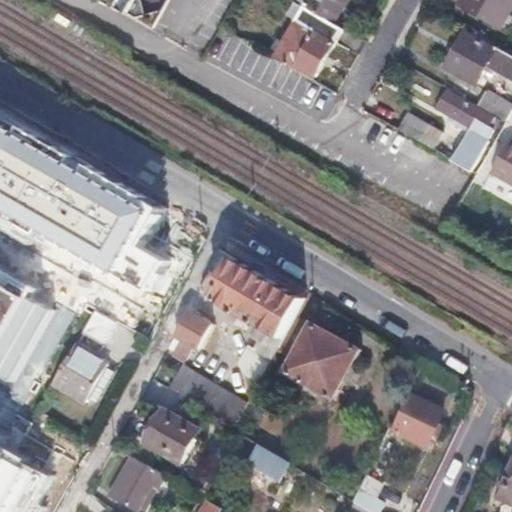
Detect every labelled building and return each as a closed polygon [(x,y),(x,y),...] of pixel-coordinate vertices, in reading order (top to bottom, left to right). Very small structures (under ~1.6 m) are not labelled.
[(104,0),(128,13),(135,0),(104,0)] [(296,0),(304,4),(341,25),(348,12),(342,9),(347,0),(296,0)] [(511,1),(511,0),(461,0),(461,1),(500,24),(511,1)] [(341,25),(304,4),(275,55),(276,56),(287,63),(296,68),(298,64),(317,75),(344,27),(341,25)] [(494,49),(464,32),(445,65),(476,83),(488,61),(511,74),(511,53),(496,45),(494,49)] [(436,107),(450,114),(465,123),(462,128),(467,130),(451,158),(458,162),(470,169),(492,128),(488,126),(494,115),(446,89),(436,107)] [(511,103),(489,90),(480,105),(505,119),(511,107),(511,103)] [(406,112),(397,127),(422,142),(432,147),(441,132),(406,112)] [(450,114),(447,119),(462,128),(465,123),(450,114)] [(452,172),(458,162),(422,142),(421,144),(376,118),(370,120),(354,147),(357,153),(396,174),(411,149),(452,172)] [(130,244),(148,212),(0,129),(0,511),(25,511),(47,474),(0,449),(0,382),(9,387),(54,308),(0,279),(0,225),(144,308),(166,263),(130,244)] [(511,131),(494,164),(511,174),(511,131)] [(134,244),(159,256),(181,210),(156,198),(134,244)] [(224,249),(202,289),(244,314),(240,320),(247,325),(251,319),(255,321),(251,328),(257,331),(261,325),(270,330),(259,352),(247,347),(237,364),(246,377),(259,385),(267,370),(279,348),(297,316),(307,299),(268,275),(246,262),(224,249)] [(214,324),(189,310),(176,335),(201,349),(214,324)] [(117,322),(96,311),(84,332),(105,343),(117,322)] [(297,316),(279,348),(292,356),(285,369),(334,397),(361,349),(312,322),(311,324),(297,316)] [(110,362),(77,344),(54,383),(87,402),(89,399),(107,368),(110,362)] [(182,367),(169,390),(235,428),(248,404),(182,367)] [(113,372),(107,368),(89,399),(96,403),(113,372)] [(443,413),(406,394),(388,429),(425,447),(443,413)] [(201,430),(165,409),(146,443),(182,464),(201,430)] [(285,463),(253,445),(243,463),(274,481),(285,463)] [(163,476),(129,457),(108,497),(136,511),(138,507),(150,485),(156,488),(163,476)] [(511,466),(496,500),(511,507),(511,505),(511,466)] [(381,485),(363,475),(349,500),(350,501),(369,511),(379,511),(383,504),(373,499),(381,485)] [(156,488),(150,485),(138,507),(144,510),(156,488)] [(216,511),(219,508),(206,501),(200,511),(216,511)] [(369,511),(350,501),(344,511),(369,511)]
